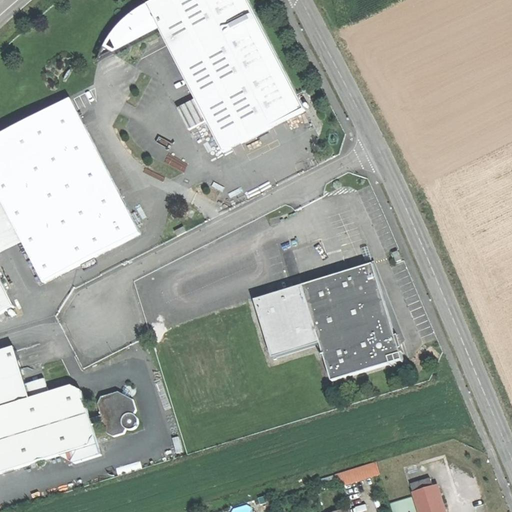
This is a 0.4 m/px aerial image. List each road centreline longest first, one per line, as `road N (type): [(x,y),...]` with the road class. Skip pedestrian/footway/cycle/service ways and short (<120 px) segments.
road 1 (unclassified): [(378,149),(113,283),(102,328)]
road 2 (residential): [(511,457),(378,149)]
road 3 (unknown): [(105,105),(207,167),(281,168),(332,265)]
road 4 (residential): [(378,149),(302,0)]
road 5 (unknown): [(113,283),(163,434)]
